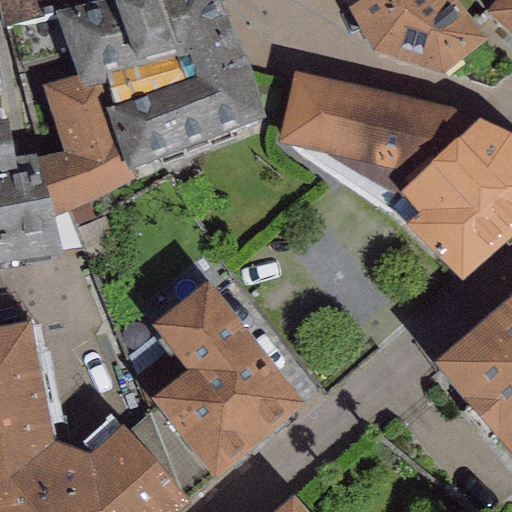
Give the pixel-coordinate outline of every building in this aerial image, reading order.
[(0,0),(0,15),(4,33),(62,18),(57,0),(0,0)] [(215,0),(139,0),(55,24),(75,82),(80,98),(103,91),(111,116),(104,119),(125,181),(132,179),(264,128),(244,66),(215,0)] [(449,0),(372,0),(348,16),(371,63),(441,81),(488,46),(449,0)] [(476,0),(491,13),(502,0),(476,0)] [(482,23),(511,49),(511,0),(502,0),(491,13),(482,23)] [(437,113),(292,80),(278,150),(296,155),(387,215),(477,128),(437,113)] [(75,82),(41,93),(63,160),(42,166),(59,221),(94,205),(136,186),(132,179),(125,181),(104,119),(111,116),(103,91),(80,98),(75,82)] [(0,272),(62,263),(40,181),(16,182),(1,103),(0,102),(0,272)] [(511,145),(508,142),(477,128),(387,215),(461,290),(511,244),(511,145)] [(186,381),(150,409),(215,492),(304,415),(208,291),(152,335),(186,381)] [(511,308),(432,376),(511,470),(511,308)] [(90,468),(55,454),(31,333),(0,339),(0,511),(188,511),(124,437),(90,468)]
